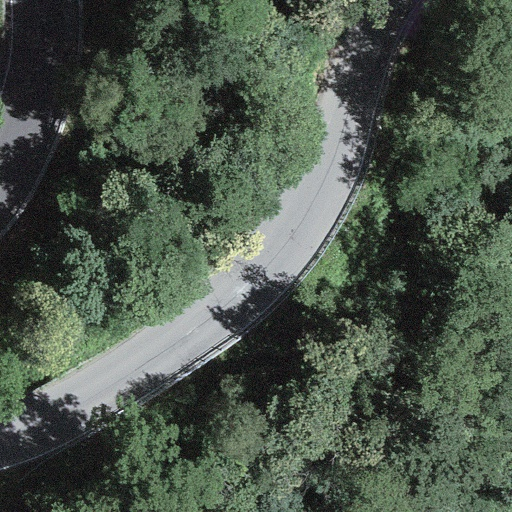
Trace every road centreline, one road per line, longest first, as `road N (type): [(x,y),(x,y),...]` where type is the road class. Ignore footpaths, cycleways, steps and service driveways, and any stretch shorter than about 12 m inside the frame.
road 1 (tertiary): [(0,433),(116,379),(239,291),(281,248),(309,203),(387,0)]
road 2 (tertiary): [(40,0),(35,71),(0,166)]
